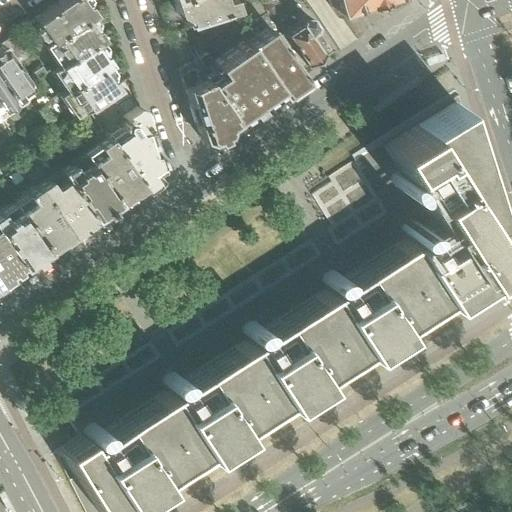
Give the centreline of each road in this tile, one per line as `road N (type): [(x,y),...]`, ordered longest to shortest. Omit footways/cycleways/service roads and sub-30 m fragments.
road 1 (residential): [(468,10),(192,184)]
road 2 (residential): [(192,184),(0,320)]
road 3 (residential): [(192,184),(130,0)]
road 4 (secondary): [(511,340),(434,389),(378,443)]
road 5 (secondary): [(378,443),(448,414),(511,374)]
road 6 (tertiary): [(468,10),(511,145)]
road 7 (secondary): [(378,443),(269,511)]
